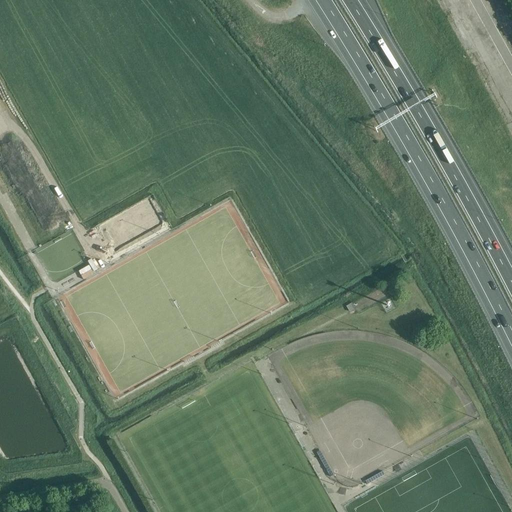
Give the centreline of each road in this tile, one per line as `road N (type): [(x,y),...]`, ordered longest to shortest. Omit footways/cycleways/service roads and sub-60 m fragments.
road 1 (motorway): [(319,0),(511,340)]
road 2 (motorway): [(511,275),(353,0)]
